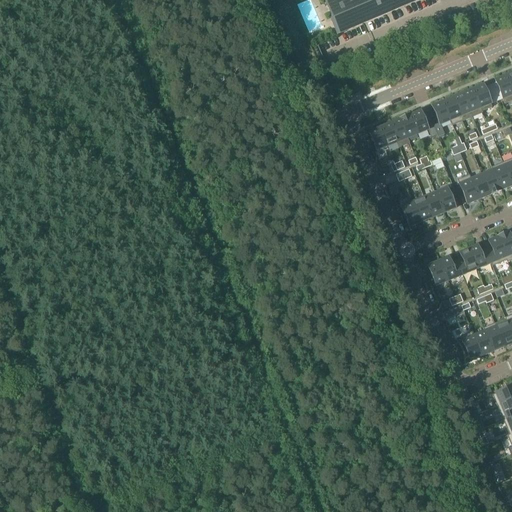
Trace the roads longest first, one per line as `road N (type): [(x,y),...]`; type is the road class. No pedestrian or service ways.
road 1 (residential): [(353,133),(349,113),(356,108),(511,44)]
road 2 (residential): [(403,252),(457,377),(511,365)]
road 3 (unknown): [(475,0),(319,60)]
